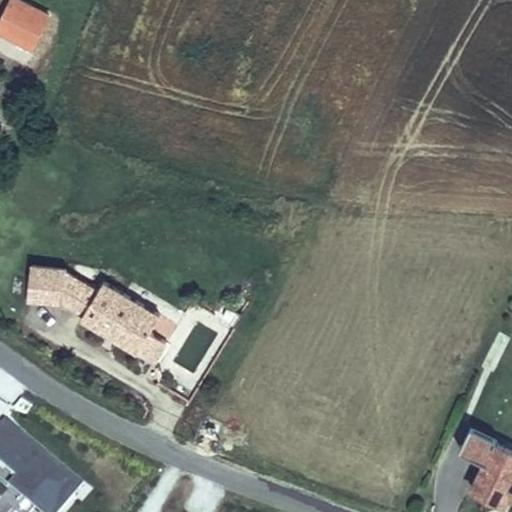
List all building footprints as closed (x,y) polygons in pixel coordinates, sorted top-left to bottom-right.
[(8,0),(0,16),(0,36),(33,53),(53,11),(29,0),(8,0)] [(29,297),(66,300),(70,265),(71,261),(32,258),(29,297)] [(80,308),(80,312),(100,284),(70,265),(66,300),(80,308)] [(106,275),(100,284),(80,312),(158,360),(171,341),(152,329),(165,310),(106,275)] [(218,318),(235,325),(243,312),(227,303),(218,318)] [(59,511),(84,484),(5,419),(0,425),(0,466),(13,477),(7,487),(37,511),(59,511)] [(511,441),(503,437),(477,483),(509,499),(511,493),(511,441)]
